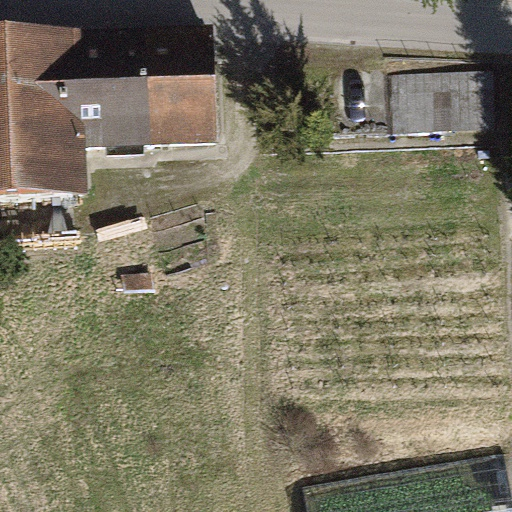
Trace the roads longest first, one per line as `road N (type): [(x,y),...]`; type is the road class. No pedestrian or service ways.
road 1 (track): [(258,511),(246,446),(240,8)]
road 2 (tertiary): [(115,0),(511,27)]
